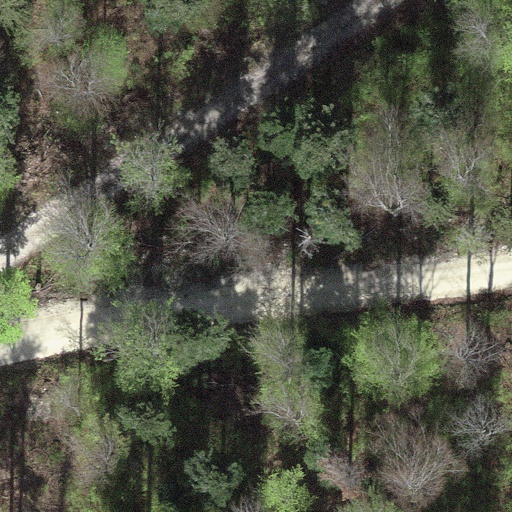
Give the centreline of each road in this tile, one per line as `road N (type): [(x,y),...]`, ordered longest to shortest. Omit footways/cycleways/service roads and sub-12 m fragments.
road 1 (track): [(0,344),(511,271)]
road 2 (track): [(365,0),(0,252)]
